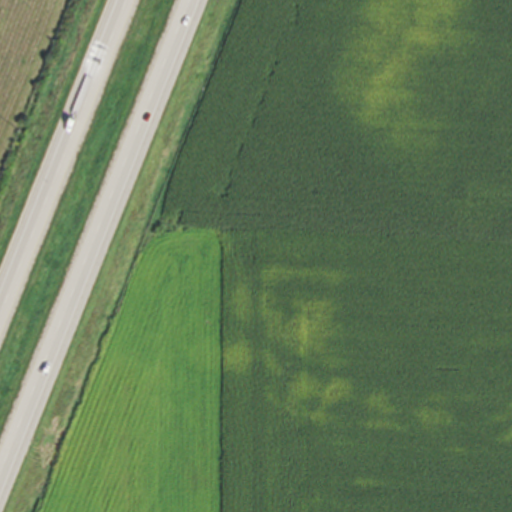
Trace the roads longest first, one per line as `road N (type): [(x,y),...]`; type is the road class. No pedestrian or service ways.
road 1 (trunk): [(0,476),(191,0)]
road 2 (trunk): [(115,0),(0,294)]
